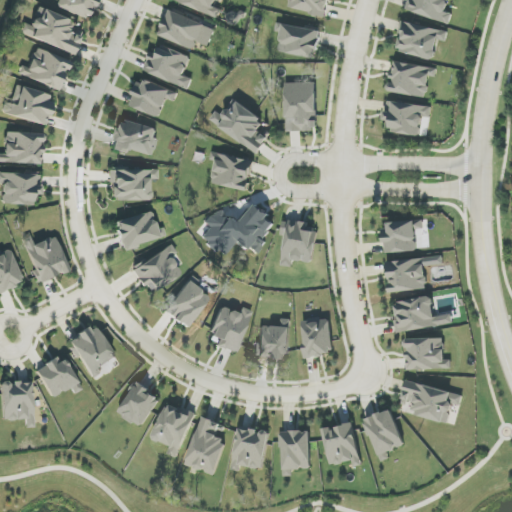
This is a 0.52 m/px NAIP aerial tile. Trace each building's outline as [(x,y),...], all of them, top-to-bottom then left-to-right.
[(215,7),(217,0),(175,0),(175,1),(218,18),(221,9),(215,7)] [(325,16),(328,0),(290,0),(289,8),(325,16)] [(450,24),(453,15),(446,12),(449,2),(449,0),(410,0),(407,11),(450,24)] [(75,54),(80,37),(69,33),(73,21),(38,9),(32,26),(24,24),(20,36),(75,54)] [(208,47),(216,29),(170,10),(159,35),(194,50),(197,42),(208,47)] [(449,32),(403,21),(396,51),(435,60),(439,40),(447,42),(449,32)] [(317,59),(321,31),(277,23),(276,32),(282,33),(279,53),(317,59)] [(189,89),(193,79),(184,76),(191,57),(156,43),(145,72),(189,89)] [(59,90),(70,62),(36,49),(28,69),(21,66),(18,75),(59,90)] [(438,69),(394,62),(389,92),(427,98),(430,76),(436,77),(438,69)] [(130,106),(159,118),(167,99),(175,102),(179,93),(142,78),(130,106)] [(286,84),(287,132),(318,131),(317,83),(286,84)] [(47,125),(54,96),(16,87),(11,105),(5,103),(2,114),(47,125)] [(210,120),(258,155),(269,139),(258,131),(265,122),(235,100),(224,116),(217,111),(210,120)] [(421,136),(423,117),(430,118),(432,107),(388,101),(384,131),(421,136)] [(159,130),(124,119),(114,150),(127,154),(129,150),(151,156),(159,130)] [(0,163),(41,165),(43,134),(6,133),(5,154),(0,154),(0,163)] [(212,183),(248,192),(255,163),(213,151),(211,160),(217,162),(212,183)] [(158,170),(110,171),(111,201),(150,200),(150,180),(158,180),(158,170)] [(0,184),(2,184),(2,204),(32,205),(33,195),(41,196),(42,175),(0,173),(0,184)] [(275,224),(267,219),(270,215),(254,204),(240,224),(219,209),(208,225),(210,227),(201,240),(224,256),(234,242),(246,251),(248,248),(257,255),(266,242),(264,240),(275,224)] [(157,229),(152,212),(115,222),(123,250),(166,237),(163,227),(157,229)] [(282,266),(293,268),(294,260),(313,263),(319,227),(283,221),(281,235),(287,236),(282,266)] [(383,224),(385,253),(417,252),(416,230),(424,229),(424,222),(383,224)] [(55,236),(33,245),(30,237),(22,240),(39,283),(69,271),(55,236)] [(133,269),(150,294),(181,274),(171,258),(177,254),(171,244),(133,269)] [(0,252),(0,292),(24,283),(9,249),(0,252)] [(391,293),(428,289),(425,267),(431,266),(430,258),(387,263),(391,293)] [(164,313),(187,329),(210,297),(187,281),(164,313)] [(393,303),(398,333),(453,325),(452,314),(435,316),(432,297),(393,303)] [(207,341),(235,353),(252,312),(242,308),(239,314),(221,307),(207,341)] [(331,318),(303,321),(306,357),(334,355),(331,318)] [(290,319),(281,319),(280,327),(259,326),(257,358),(288,360),(290,319)] [(95,325),(68,342),(92,380),(103,373),(100,369),(116,358),(95,325)] [(445,360),(445,339),(407,340),(408,370),(452,369),(452,360),(445,360)] [(74,395),(81,391),(61,356),(36,370),(52,399),(70,388),(74,395)] [(449,424),(453,405),(461,407),(464,395),(407,381),(402,402),(414,405),(412,414),(449,424)] [(1,384),(3,421),(26,420),(26,429),(34,428),(32,382),(1,384)] [(161,397),(138,383),(119,414),(142,428),(161,397)] [(177,458),(196,415),(169,403),(153,439),(172,447),(168,454),(177,458)] [(381,463),(391,459),(388,453),(405,446),(392,410),(365,420),(381,463)] [(214,476),(228,439),(221,436),(226,426),(204,417),(186,465),(214,476)] [(330,466),(353,462),(354,467),(361,466),(355,424),(325,429),(330,466)] [(240,472),(241,466),(263,470),(270,433),(240,428),(232,471),(240,472)] [(312,469),(311,431),(282,432),(283,477),(293,477),(293,470),(312,469)]
